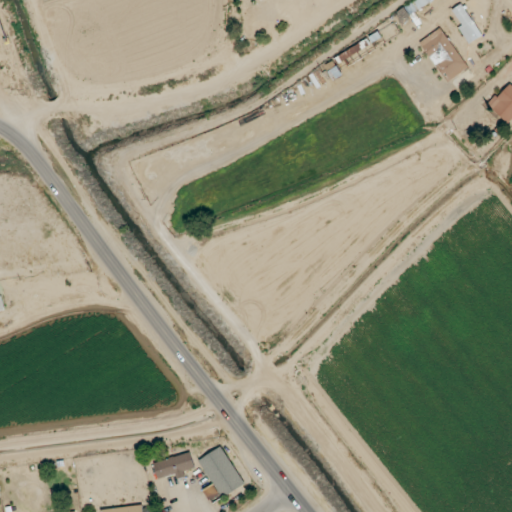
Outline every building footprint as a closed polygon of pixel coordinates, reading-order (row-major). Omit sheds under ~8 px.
[(460,27),(468,44),(481,38),(464,3),(453,9),(461,26),(460,27)] [(419,43),(448,82),(469,67),(440,28),(419,43)] [(511,119),(511,85),(510,83),(489,105),(508,123),(511,119)] [(199,460),(215,488),(211,490),(215,496),(219,493),(222,498),(245,484),(222,446),(199,460)] [(158,481),(185,474),(184,471),(194,469),(191,453),(154,462),(158,481)]
